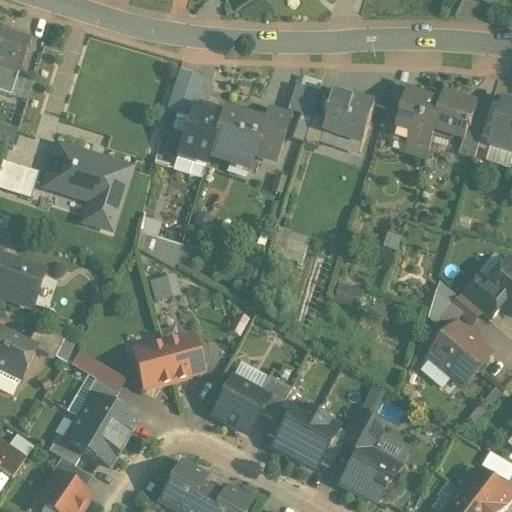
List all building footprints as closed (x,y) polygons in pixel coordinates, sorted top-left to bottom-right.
[(497,0),(480,0),(479,4),(493,10),(497,0)] [(29,42),(0,32),(0,94),(10,98),(18,74),(19,74),(29,42)] [(204,81),(191,77),(178,118),(189,122),(192,111),(195,112),(204,81)] [(347,101),(334,97),(335,95),(333,95),(325,121),(322,129),(324,130),(365,143),(375,108),(348,99),(347,101)] [(442,107),(413,98),(410,108),(404,107),(396,136),(411,141),(408,149),(429,155),(435,134),(443,107),(442,107)] [(478,109),(444,99),(442,107),(443,107),(435,134),(463,143),(465,143),(469,131),(471,132),(472,129),(478,109)] [(404,107),(390,102),(381,132),(396,136),(404,107)] [(511,107),(505,105),(491,149),(511,155),(511,107)] [(195,112),(192,111),(189,122),(178,156),(207,165),(208,160),(220,120),(195,112)] [(263,125),(223,112),(220,120),(208,160),(249,173),(255,156),(264,125),(263,125)] [(290,121),(266,113),(263,125),(264,125),(255,156),(276,163),(290,121)] [(312,117),(302,147),(317,152),(324,130),(322,129),(325,121),(312,117)] [(469,131),(465,143),(463,143),(459,158),(474,163),(484,133),(472,129),(471,132),(469,131)] [(129,173),(58,149),(44,190),(90,205),(83,226),(110,234),(129,173)] [(25,172),(17,197),(30,201),(38,176),(25,172)] [(191,246),(159,240),(163,223),(145,219),(137,256),(187,266),(191,246)] [(302,265),(304,256),(284,250),(289,234),(278,231),(271,252),(283,256),(282,258),(302,265)] [(309,241),(289,234),(284,250),(304,256),(309,241)] [(9,239),(0,236),(0,260),(2,260),(9,239)] [(297,308),(320,314),(333,260),(310,255),(297,308)] [(2,260),(0,260),(0,295),(1,296),(3,301),(31,310),(44,274),(2,260)] [(489,288),(485,293),(503,308),(511,315),(511,265),(510,264),(489,288)] [(177,276),(152,282),(157,303),(182,297),(177,276)] [(480,280),(463,300),(481,316),(490,323),(503,308),(485,293),(489,288),(480,280)] [(362,294),(339,287),(334,303),(357,310),(362,294)] [(481,316),(464,301),(455,311),(462,318),(472,326),(481,316)] [(455,311),(445,323),(452,329),(462,318),(455,311)] [(64,340),(36,331),(28,347),(35,350),(34,352),(54,361),(64,340)] [(488,356),(459,331),(434,360),(434,361),(463,386),(464,386),(488,356)] [(28,347),(0,333),(0,373),(19,383),(34,352),(35,350),(28,347)] [(192,339),(163,347),(173,386),(189,382),(188,380),(202,376),(192,339)] [(163,347),(134,355),(144,392),(158,388),(158,390),(173,386),(163,347)] [(120,395),(128,379),(80,353),(71,369),(120,395)] [(19,383),(0,373),(0,391),(12,398),(19,383)] [(291,392),(269,379),(259,397),(268,402),(260,416),(273,423),(280,411),(291,392)] [(118,396),(95,382),(86,397),(91,400),(92,399),(110,409),(118,396)] [(250,394),(231,383),(212,417),(248,437),(268,402),(253,394),(250,394)] [(110,409),(92,399),(91,400),(78,421),(122,447),(135,425),(110,409)] [(294,459),(315,419),(295,408),(290,417),(277,442),(272,450),(285,457),(290,457),(294,459)] [(280,411),(273,423),(265,436),(277,442),(290,417),(280,411)] [(384,428),(358,415),(342,447),(358,456),(361,451),(369,455),(384,428)] [(315,419),(294,459),(299,462),(302,466),(314,473),(318,465),(332,439),(337,431),(315,419)] [(122,447),(78,421),(65,443),(65,444),(83,454),(109,470),(122,447)] [(83,454),(65,444),(65,443),(58,438),(48,454),(61,462),(74,469),(83,454)] [(332,439),(318,465),(328,470),(342,445),(332,439)] [(26,460),(0,442),(0,471),(12,480),(26,460)] [(369,455),(361,451),(358,456),(355,462),(356,464),(352,471),(350,472),(341,487),(375,506),(383,491),(388,489),(398,471),(369,455)] [(511,479),(511,467),(491,456),(484,468),(510,483),(511,479)] [(74,469),(61,462),(52,474),(56,477),(82,494),(91,480),(74,469)] [(183,468),(179,469),(160,504),(174,511),(186,511),(200,487),(205,479),(183,468)] [(505,509),(511,500),(511,497),(479,472),(460,496),(481,511),(504,511),(506,510),(505,509)] [(82,494),(56,477),(38,505),(48,511),(79,511),(89,499),(82,494)] [(200,487),(186,511),(201,511),(211,493),(200,487)] [(222,499),(215,511),(246,511),(251,505),(227,491),(222,499)] [(211,493),(201,511),(215,511),(222,499),(211,493)] [(481,511),(460,496),(447,511),(481,511)]
